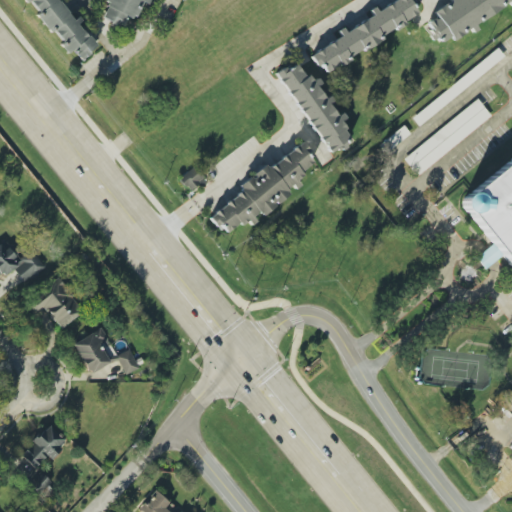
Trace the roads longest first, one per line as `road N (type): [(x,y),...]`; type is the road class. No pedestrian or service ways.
road 1 (residential): [(309,315),(338,333),(382,408),(462,511),(174,423)]
road 2 (residential): [(147,245),(297,124),(260,68),(368,0)]
road 3 (primary): [(0,66),(147,245)]
road 4 (residential): [(238,358),(91,511)]
road 5 (residential): [(38,113),(138,42),(159,0)]
road 6 (primary): [(334,476),(238,358)]
road 7 (primary): [(147,245),(238,358)]
